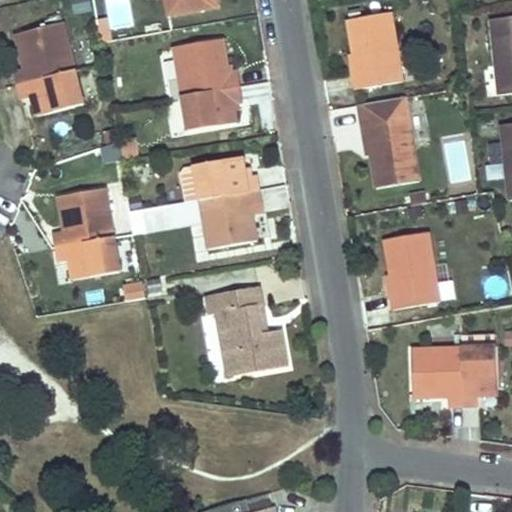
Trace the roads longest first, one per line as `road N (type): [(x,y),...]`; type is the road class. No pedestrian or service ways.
road 1 (residential): [(361,452),(285,0)]
road 2 (residential): [(511,476),(361,452)]
